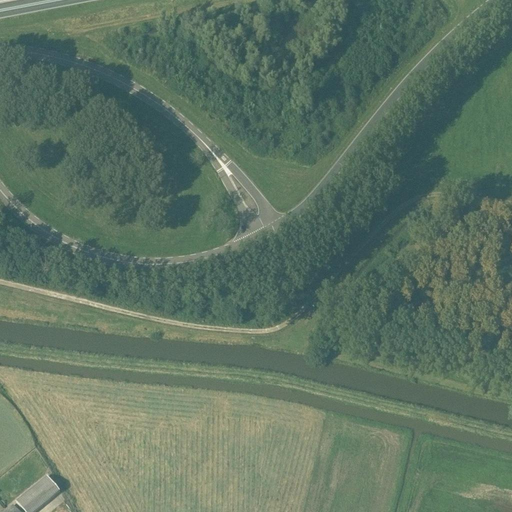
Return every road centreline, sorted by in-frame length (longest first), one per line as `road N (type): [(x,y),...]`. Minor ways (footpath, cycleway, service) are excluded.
road 1 (track): [(0,281),(181,324),(273,330),(410,201),(445,194),(511,202)]
road 2 (track): [(511,435),(274,378),(0,347)]
road 3 (trunk): [(278,224),(317,192),(418,68),(495,0)]
road 4 (tertiary): [(253,238),(184,262),(105,258),(42,229),(0,190)]
road 5 (tertiary): [(199,139),(108,75),(0,49)]
